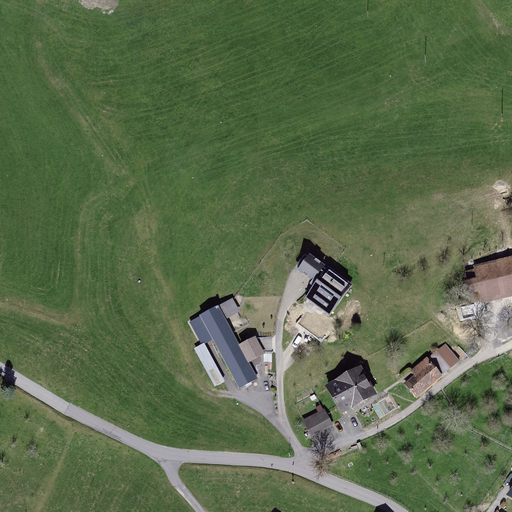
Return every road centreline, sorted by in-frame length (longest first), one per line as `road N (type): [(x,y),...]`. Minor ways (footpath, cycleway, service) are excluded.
road 1 (unclassified): [(0,365),(162,450),(298,466)]
road 2 (residential): [(299,277),(281,356),(298,466)]
